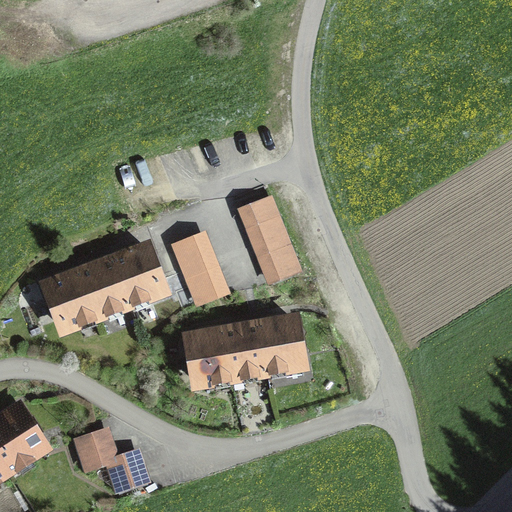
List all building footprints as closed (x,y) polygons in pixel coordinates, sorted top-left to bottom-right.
[(270,200),(251,207),(257,221),(276,214),(270,200)] [(276,214),(257,221),(247,225),(265,268),(270,281),(298,270),(276,214)] [(203,235),(175,247),(198,303),(226,291),(203,235)] [(130,305),(164,292),(147,247),(114,260),(130,305)] [(130,305),(114,260),(80,273),(97,317),(130,305)] [(80,273),(46,286),(63,330),(97,317),(80,273)] [(267,372),(303,366),(295,319),(259,325),(267,372)] [(267,372),(259,325),(224,332),(232,378),(267,372)] [(224,332),(188,338),(196,384),(232,378),(224,332)] [(0,422),(0,423),(0,462),(7,473),(47,448),(20,406),(0,418),(0,422)] [(87,469),(108,462),(116,459),(106,431),(78,440),(87,469)] [(137,452),(116,459),(108,462),(118,490),(147,481),(137,452)]
